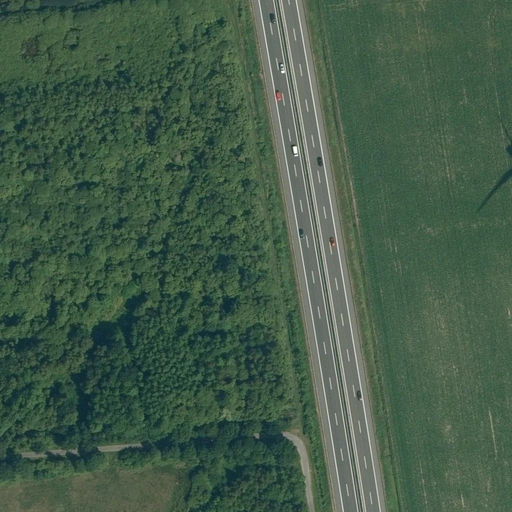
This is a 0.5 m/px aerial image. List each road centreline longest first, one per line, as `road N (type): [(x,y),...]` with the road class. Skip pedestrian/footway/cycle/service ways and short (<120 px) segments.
road 1 (motorway): [(372,511),(287,0)]
road 2 (motorway): [(265,0),(349,511)]
road 3 (track): [(0,457),(287,435),(303,446),(314,511)]
